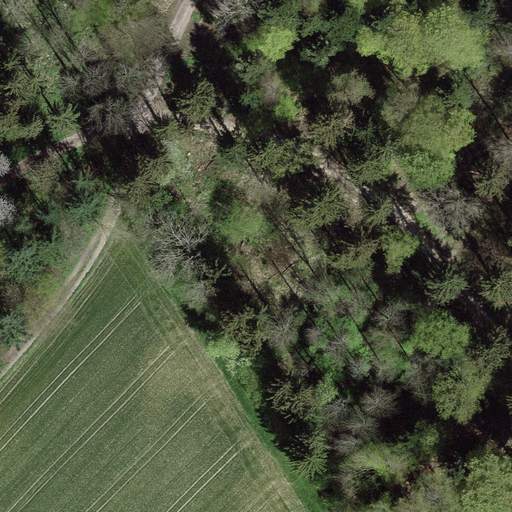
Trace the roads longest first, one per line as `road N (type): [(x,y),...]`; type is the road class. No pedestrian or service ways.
road 1 (track): [(0,177),(96,127),(141,116),(232,129),(316,156),(405,217),(460,294),(511,342)]
road 2 (track): [(189,0),(169,36),(112,218),(78,275),(0,365)]
